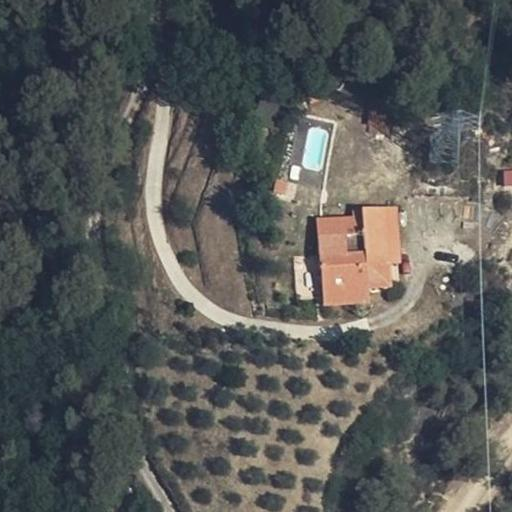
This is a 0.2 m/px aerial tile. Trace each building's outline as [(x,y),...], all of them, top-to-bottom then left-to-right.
[(511,168),(503,168),(503,184),(511,183),(511,168)] [(399,214),(387,215),(395,272),(407,271),(399,214)] [(395,272),(387,215),(354,217),(354,224),(320,227),(321,249),(367,244),(367,261),(352,261),(351,254),(323,257),(325,283),(337,283),(338,301),(376,298),(397,295),(395,272)] [(276,240),(298,240),(299,221),(277,220),(276,240)] [(337,283),(325,283),(328,318),(377,312),(376,298),(338,301),(337,283)]
